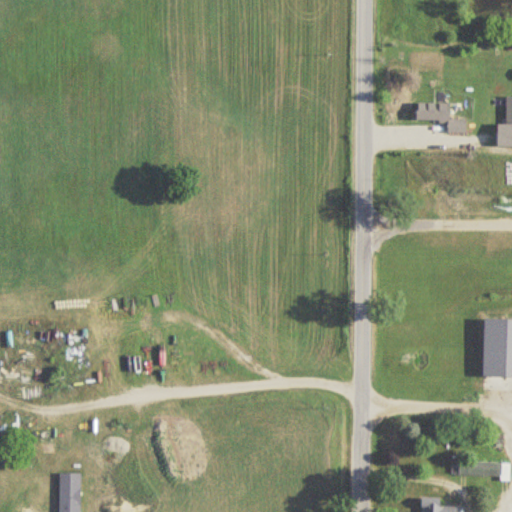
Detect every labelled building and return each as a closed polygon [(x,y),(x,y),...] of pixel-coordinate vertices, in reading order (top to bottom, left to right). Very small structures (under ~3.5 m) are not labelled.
[(466,134),(467,120),(451,120),(451,104),(418,104),(418,121),(449,122),(449,133),(466,134)] [(193,338),(193,385),(204,385),(204,338),(193,338)] [(115,491),(113,425),(102,426),(103,491),(115,491)] [(80,446),(80,430),(72,430),(72,446),(80,446)] [(452,477),(510,477),(510,463),(453,462),(452,477)] [(456,511),(457,504),(422,503),(421,511),(456,511)]
